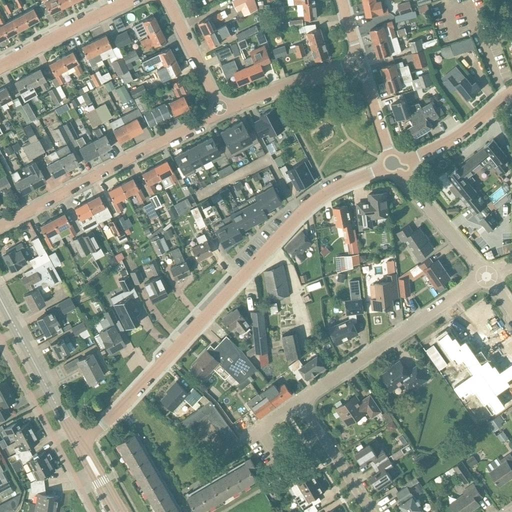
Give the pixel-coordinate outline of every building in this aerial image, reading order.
[(13,0),(19,8),(23,6),(20,0),(13,0)] [(42,0),(49,14),(60,8),(56,0),(42,0)] [(56,0),(60,8),(71,3),(69,0),(56,0)] [(255,0),(234,0),(233,1),(238,12),(242,10),(245,16),(258,9),(255,0)] [(379,0),(376,1),(364,3),(366,17),(378,14),(379,16),(388,14),(389,14),(387,8),(386,8),(384,0),(379,0)] [(413,12),(410,2),(398,5),(401,15),(413,12)] [(3,5),(8,14),(13,11),(8,3),(3,5)] [(315,3),(303,4),(305,20),(317,18),(315,3)] [(39,19),(34,11),(33,8),(22,14),(28,25),(39,19)] [(416,17),(415,11),(394,17),(396,22),(416,17)] [(7,37),(17,31),(11,20),(5,23),(0,13),(0,25),(0,26),(1,26),(7,37)] [(205,35),(216,29),(213,23),(223,18),(220,13),(210,18),(210,17),(199,23),(205,35)] [(17,31),(28,25),(22,14),(11,20),(17,31)] [(142,21),(132,26),(138,39),(148,34),(159,28),(153,16),(142,21)] [(120,17),(113,20),(118,32),(125,29),(120,17)] [(396,37),(393,28),(394,27),(392,22),(383,24),(383,26),(370,30),(374,44),(387,40),(396,37)] [(216,29),(205,35),(211,47),(222,42),(222,41),(232,36),(229,31),(226,25),(216,29)] [(232,31),(236,41),(237,42),(250,36),(249,35),(245,26),(232,31)] [(159,28),(148,34),(151,40),(149,41),(147,38),(140,42),(144,50),(154,45),(154,46),(165,40),(159,28)] [(406,34),(407,34),(405,28),(397,31),(399,37),(399,36),(406,34)] [(311,47),(325,43),(320,29),(307,33),(311,47)] [(118,48),(131,42),(126,32),(113,38),(118,48)] [(111,46),(110,44),(106,35),(93,41),(102,60),(109,57),(110,59),(115,56),(110,46),(111,46)] [(248,39),(252,49),(260,45),(256,36),(248,39)] [(387,40),(374,44),(378,57),(388,55),(391,54),(392,55),(402,52),(400,46),(397,37),(396,37),(387,40)] [(475,49),(471,38),(456,44),(460,55),(475,49)] [(424,50),(421,39),(409,43),(412,53),(424,50)] [(81,47),(85,56),(86,58),(87,58),(91,68),(97,65),(96,63),(102,60),(93,41),(81,47)] [(285,46),(273,50),(276,58),(276,59),(277,58),(297,52),(304,49),(302,43),(295,45),(295,47),(286,50),(285,46)] [(325,43),(311,47),(316,61),(329,57),(325,43)] [(148,58),(143,61),(145,66),(150,63),(160,59),(164,65),(175,60),(169,48),(160,52),(158,53),(148,58)] [(232,55),(229,48),(216,53),(219,60),(232,55)] [(306,56),(304,49),(297,52),(299,58),(306,56)] [(122,56),(126,64),(138,58),(134,50),(122,56)] [(424,50),(412,54),(416,68),(428,64),(424,50)] [(60,58),(69,75),(76,71),(78,75),(83,72),(78,63),(78,62),(77,60),(72,51),(60,58)] [(252,54),(253,56),(244,60),(247,68),(252,79),(265,74),(260,63),(261,62),(257,52),(252,54)] [(69,75),(60,58),(48,64),(54,75),(55,75),(60,85),(65,82),(63,78),(69,75)] [(120,75),(128,71),(122,58),(111,63),(118,76),(120,75)] [(175,60),(164,65),(167,72),(157,76),(159,82),(169,77),(181,72),(175,60)] [(234,60),(230,62),(221,66),(226,78),(235,75),(239,85),(252,79),(247,68),(239,71),(234,60)] [(385,80),(410,73),(409,66),(397,69),(395,64),(381,68),(385,80)] [(45,80),(44,78),(39,69),(27,76),(32,86),(39,83),(43,90),(48,87),(44,80),(45,80)] [(444,82),(445,83),(451,91),(457,87),(467,99),(477,92),(477,91),(480,88),(476,82),(472,85),(466,78),(465,78),(459,70),(444,82)] [(96,86),(102,83),(102,84),(105,83),(99,71),(96,73),(96,72),(90,75),(96,86)] [(128,71),(120,75),(124,84),(133,80),(128,71)] [(413,80),(411,73),(410,73),(385,80),(389,93),(403,89),(401,84),(413,80)] [(432,85),(429,74),(419,76),(422,88),(424,88),(429,86),(432,85)] [(27,76),(15,82),(20,91),(20,93),(21,92),(25,100),(30,97),(30,96),(36,92),(32,86),(27,76)] [(163,105),(168,117),(188,108),(183,96),(190,93),(184,78),(172,84),(174,88),(172,88),(177,99),(163,105)] [(111,81),(104,84),(108,92),(115,88),(111,81)] [(124,85),(115,89),(122,104),(131,99),(124,85)] [(143,85),(130,91),(133,98),(146,91),(143,85)] [(12,98),(10,96),(6,87),(0,90),(0,102),(1,104),(0,104),(8,119),(13,116),(5,101),(12,98)] [(65,97),(65,96),(60,87),(55,89),(63,104),(69,100),(68,98),(66,99),(65,97)] [(63,104),(55,89),(55,88),(48,91),(55,103),(59,101),(60,103),(54,107),(55,108),(63,104)] [(142,96),(134,99),(141,114),(148,111),(142,96)] [(76,98),(70,101),(74,108),(80,105),(76,98)] [(402,101),(392,104),(397,119),(402,131),(407,128),(413,139),(433,127),(430,122),(438,117),(433,108),(430,103),(422,108),(419,103),(408,107),(406,99),(402,101)] [(15,106),(13,107),(15,111),(20,108),(25,117),(25,118),(23,119),(25,122),(29,120),(20,103),(16,106),(15,106)] [(29,119),(35,116),(27,103),(22,106),(29,119)] [(105,103),(95,108),(102,122),(112,117),(105,103)] [(168,117),(163,105),(143,115),(148,126),(168,117)] [(102,122),(95,108),(94,109),(93,106),(86,109),(88,112),(86,113),(93,127),(102,122)] [(142,117),(137,108),(120,117),(130,137),(142,130),(137,120),(142,117)] [(262,119),(255,123),(262,137),(269,133),(270,136),(285,129),(274,109),(260,116),(262,119)] [(130,137),(120,117),(109,123),(113,130),(112,130),(119,143),(130,137)] [(62,125),(70,140),(77,136),(69,121),(62,125)] [(241,122),(231,127),(243,150),(253,145),(259,142),(253,131),(248,134),(241,122)] [(23,128),(28,138),(35,135),(29,125),(23,128)] [(54,130),(56,134),(61,144),(70,140),(62,125),(54,130)] [(111,147),(106,138),(104,134),(103,135),(99,127),(93,130),(97,138),(91,141),(98,154),(111,147)] [(231,127),(220,133),(227,145),(223,147),(229,158),(243,150),(231,127)] [(30,144),(36,156),(44,152),(38,139),(37,140),(35,136),(28,140),(30,144)] [(98,154),(91,141),(86,144),(82,137),(76,140),(80,147),(79,148),(85,160),(98,154)] [(211,137),(202,142),(211,160),(212,163),(225,156),(227,159),(229,158),(223,147),(217,149),(211,137)] [(448,176),(455,184),(450,189),(457,198),(459,196),(475,214),(487,205),(470,184),(475,181),(471,176),(489,161),(501,175),(511,167),(505,158),(507,157),(493,139),(484,147),(485,148),(480,153),(479,152),(462,165),(463,167),(459,170),(457,169),(456,170),(455,169),(454,170),(455,170),(448,176)] [(202,142),(192,147),(201,163),(202,165),(211,160),(202,142)] [(11,146),(14,152),(20,149),(17,143),(11,146)] [(30,144),(22,148),(28,160),(36,156),(30,144)] [(55,151),(66,171),(78,164),(72,152),(71,153),(67,145),(55,151)] [(273,145),(268,148),(271,154),(276,151),(273,145)] [(4,149),(8,156),(14,153),(10,146),(4,149)] [(192,147),(184,151),(192,167),(201,163),(192,147)] [(262,149),(256,152),(259,158),(265,155),(262,149)] [(46,165),(48,169),(53,177),(66,171),(55,151),(43,157),(47,165),(46,165)] [(184,151),(174,157),(180,167),(185,177),(195,171),(192,167),(184,151)] [(0,152),(0,164),(4,172),(10,169),(2,155),(0,152)] [(281,156),(274,159),(278,167),(285,164),(281,156)] [(178,181),(177,180),(173,171),(172,172),(166,161),(154,167),(159,179),(168,174),(172,183),(178,181)] [(26,176),(33,188),(45,181),(39,169),(38,170),(34,162),(22,168),(26,176)] [(297,190),(314,181),(304,162),(288,170),(285,165),(279,168),(287,183),(292,180),(297,190)] [(159,179),(154,167),(141,174),(147,185),(146,185),(151,195),(156,192),(151,183),(159,179)] [(14,183),(16,186),(20,195),(33,188),(26,176),(21,179),(16,171),(11,174),(15,182),(14,183)] [(10,187),(8,183),(4,175),(0,177),(0,190),(0,191),(1,194),(3,196),(6,195),(7,193),(11,191),(9,187),(10,187)] [(145,199),(144,198),(139,189),(138,189),(133,178),(120,185),(126,196),(134,192),(139,202),(145,199)] [(271,182),(262,187),(272,207),(282,202),(277,194),(279,193),(276,188),(275,189),(271,182)] [(126,196),(120,185),(108,191),(113,202),(112,203),(118,213),(123,210),(118,200),(126,196)] [(263,191),(255,196),(263,212),(272,207),(262,187),(261,187),(263,191)] [(370,206),(358,208),(360,230),(373,229),(371,218),(389,216),(386,192),(368,195),(369,201),(370,206)] [(149,198),(155,209),(161,206),(156,195),(149,198)] [(87,202),(92,214),(101,209),(106,219),(111,217),(106,206),(105,207),(99,196),(87,202)] [(257,201),(249,205),(257,221),(266,216),(263,212),(255,196),(257,201)] [(173,204),(178,214),(191,207),(186,197),(173,204)] [(206,202),(201,204),(204,211),(211,208),(208,201),(206,202)] [(247,201),(237,206),(248,226),(257,221),(249,205),(247,201)] [(79,220),(83,229),(84,231),(89,228),(84,218),(92,214),(87,202),(74,209),(80,220),(79,220)] [(143,206),(150,220),(157,216),(150,202),(143,206)] [(239,211),(231,215),(239,230),(248,226),(237,206),(239,211)] [(347,206),(333,208),(335,218),(336,226),(342,225),(346,242),(347,242),(350,241),(352,255),(349,255),(344,256),(336,257),(338,273),(354,268),(354,265),(360,264),(360,261),(360,260),(359,254),(356,240),(354,230),(352,230),(347,206)] [(173,207),(167,210),(172,220),(178,216),(173,207)] [(199,229),(200,228),(206,226),(197,207),(190,210),(199,229)] [(489,232),(498,224),(489,213),(480,221),(489,232)] [(52,220),(61,238),(69,234),(71,237),(76,235),(71,224),(70,225),(64,214),(52,220)] [(233,221),(225,225),(233,241),(242,237),(239,230),(231,215),(230,215),(233,221)] [(117,218),(108,223),(115,237),(123,232),(125,236),(131,233),(128,228),(124,220),(122,217),(117,219),(117,218)] [(44,238),(49,247),(49,249),(55,246),(53,242),(61,238),(52,220),(39,227),(45,238),(44,238)] [(223,221),(213,226),(219,237),(223,246),(233,241),(225,225),(223,221)] [(408,226),(400,231),(397,233),(402,241),(406,239),(419,258),(433,249),(419,229),(413,233),(408,226)] [(163,233),(166,240),(174,237),(171,229),(163,233)] [(92,232),(83,237),(90,252),(91,254),(101,248),(92,232)] [(313,243),(302,232),(285,249),(300,264),(306,258),(302,253),(313,243)] [(207,242),(203,234),(196,238),(199,245),(192,248),(197,260),(211,253),(206,242),(207,242)] [(73,240),(81,257),(90,252),(83,237),(82,238),(82,236),(73,240)] [(159,238),(151,242),(157,255),(169,250),(163,237),(159,239),(159,238)] [(29,260),(33,268),(49,259),(48,256),(38,238),(31,241),(38,256),(29,260)] [(20,250),(23,248),(21,243),(6,252),(7,253),(3,255),(11,271),(26,263),(20,250)] [(326,247),(320,252),(325,257),(331,252),(326,247)] [(170,268),(171,271),(175,280),(190,273),(185,262),(184,262),(177,248),(170,251),(176,265),(170,268)] [(48,256),(49,259),(54,267),(61,263),(55,252),(48,256)] [(108,260),(111,266),(117,262),(114,256),(108,260)] [(417,265),(398,278),(399,279),(401,296),(411,295),(409,279),(411,279),(412,278),(421,272),(424,270),(425,272),(436,287),(442,283),(450,277),(438,260),(433,263),(430,258),(418,266),(417,265)] [(49,259),(33,268),(24,273),(26,277),(23,279),(22,279),(26,287),(27,287),(27,286),(28,286),(31,292),(24,296),(32,310),(44,303),(38,291),(49,285),(50,287),(61,281),(54,267),(49,259)] [(156,261),(149,265),(145,266),(147,273),(152,271),(154,275),(161,272),(156,261)] [(387,262),(389,275),(389,281),(376,283),(376,285),(370,286),(373,309),(393,307),(391,291),(396,291),(397,297),(398,297),(397,287),(394,261),(387,262)] [(120,263),(111,269),(115,274),(124,267),(120,263)] [(288,284),(286,276),(283,264),(264,271),(269,298),(289,296),(288,284)] [(138,270),(130,273),(135,284),(142,280),(138,270)] [(337,282),(344,283),(345,275),(338,274),(337,282)] [(128,275),(118,281),(123,291),(124,292),(128,290),(133,287),(134,287),(128,275)] [(165,285),(161,276),(143,284),(152,303),(160,300),(160,299),(167,295),(163,286),(165,285)] [(319,282),(306,287),(308,292),(321,287),(319,282)] [(131,295),(112,304),(125,329),(139,322),(136,315),(140,313),(131,295)] [(70,298),(59,303),(64,313),(75,307),(70,298)] [(347,314),(349,314),(349,320),(329,328),(337,345),(347,340),(346,339),(358,334),(353,324),(357,322),(356,313),(363,313),(362,299),(346,301),(347,314)] [(269,305),(271,314),(278,313),(276,303),(269,305)] [(109,325),(117,321),(111,309),(104,313),(109,325)] [(224,320),(230,328),(231,329),(234,326),(240,334),(251,325),(245,317),(244,318),(237,309),(224,320)] [(58,335),(63,332),(57,320),(53,311),(47,314),(37,319),(45,335),(55,330),(58,335)] [(251,313),(255,346),(251,349),(245,353),(249,358),(256,353),(256,354),(259,353),(261,366),(269,365),(263,311),(251,313)] [(86,329),(83,322),(71,328),(75,335),(86,329)] [(102,348),(106,346),(109,353),(117,349),(116,348),(124,343),(118,333),(117,333),(113,326),(94,336),(100,348),(102,348)] [(454,386),(460,395),(463,399),(475,390),(492,414),(504,405),(495,392),(503,387),(503,388),(511,381),(511,363),(500,372),(495,365),(493,366),(481,350),(475,354),(465,341),(461,344),(450,330),(439,338),(456,363),(463,358),(470,368),(474,365),(477,370),(454,386)] [(301,356),(296,332),(282,335),(288,359),(301,356)] [(221,365),(224,368),(220,374),(235,387),(237,386),(237,385),(247,378),(257,370),(242,351),(233,342),(226,336),(214,349),(210,345),(200,356),(202,357),(191,368),(206,382),(221,365)] [(62,338),(59,340),(50,345),(58,359),(75,349),(68,337),(63,339),(62,338)] [(77,359),(72,361),(64,366),(67,373),(80,366),(86,376),(84,377),(87,383),(88,382),(89,383),(95,380),(95,381),(97,379),(103,376),(92,354),(78,361),(77,359)] [(307,379),(325,367),(322,363),(323,362),(320,357),(318,358),(317,356),(300,368),(307,379)] [(292,371),(297,368),(300,366),(296,361),(288,366),(292,371)] [(428,379),(425,375),(419,367),(410,374),(400,361),(381,376),(392,391),(404,382),(411,392),(428,379)] [(251,383),(247,378),(237,385),(237,386),(241,391),(251,383)] [(0,419),(10,414),(5,405),(15,400),(5,382),(0,384),(0,419)] [(162,400),(169,407),(173,410),(184,398),(193,407),(199,400),(204,405),(210,401),(203,394),(202,396),(193,388),(188,393),(176,382),(171,388),(172,389),(162,400)] [(274,384),(267,388),(265,390),(276,406),(292,394),(285,383),(277,389),(274,384)] [(260,417),(276,406),(265,390),(259,394),(263,399),(252,407),(260,417)] [(361,403),(356,396),(336,410),(347,426),(347,425),(347,424),(367,410),(372,418),(381,411),(370,395),(370,396),(370,397),(361,403)] [(210,401),(204,405),(195,412),(202,421),(208,418),(217,411),(210,401)] [(217,411),(208,418),(211,423),(221,416),(217,411)] [(388,411),(382,414),(389,423),(394,420),(388,411)] [(190,415),(197,425),(202,421),(195,412),(190,415)] [(185,419),(192,429),(197,425),(190,415),(185,419)] [(500,425),(504,422),(500,415),(488,424),(493,433),(502,427),(500,425)] [(221,416),(211,423),(215,427),(224,420),(221,416)] [(179,423),(187,433),(192,429),(185,419),(179,423)] [(224,420),(215,427),(218,432),(228,425),(224,420)] [(393,421),(386,426),(390,433),(397,428),(393,421)] [(15,423),(6,428),(3,429),(6,435),(10,433),(15,442),(34,432),(29,422),(17,428),(15,423)] [(228,425),(218,432),(221,437),(231,430),(228,425)] [(225,442),(235,435),(231,430),(221,437),(225,442)] [(14,449),(16,453),(19,459),(30,453),(28,447),(39,441),(34,432),(15,442),(18,447),(14,449)] [(125,456),(144,445),(137,434),(139,433),(138,432),(118,444),(125,456)] [(503,432),(498,436),(501,439),(503,438),(505,441),(508,439),(503,432)] [(228,447),(238,439),(235,435),(225,442),(228,447)] [(399,438),(404,445),(408,442),(403,435),(399,438)] [(369,444),(363,448),(355,454),(363,465),(373,459),(377,465),(388,457),(382,448),(375,453),(369,444)] [(144,445),(125,456),(132,467),(150,457),(144,445)] [(395,461),(405,454),(401,449),(391,456),(395,461)] [(30,453),(19,459),(22,465),(26,462),(31,471),(50,461),(45,452),(33,458),(30,453)] [(490,473),(497,482),(499,486),(511,476),(511,468),(511,456),(510,454),(501,461),(503,464),(490,473)] [(150,457),(132,467),(138,479),(157,468),(150,457)] [(388,457),(377,465),(380,470),(370,477),(378,489),(392,480),(387,473),(394,468),(388,457)] [(473,457),(467,461),(472,467),(478,464),(473,457)] [(234,468),(244,487),(256,480),(251,471),(256,468),(250,458),(234,468)] [(50,461),(31,471),(36,480),(30,483),(30,487),(44,485),(43,477),(55,471),(50,461)] [(453,468),(465,484),(474,478),(462,461),(453,468)] [(157,468),(138,479),(145,491),(164,480),(157,468)] [(244,487),(234,468),(222,475),(233,494),(244,487)] [(291,489),(292,488),(297,496),(319,483),(314,474),(301,482),(298,476),(287,482),(291,489)] [(210,482),(221,500),(233,494),(222,475),(210,482)] [(0,492),(9,487),(4,477),(0,478),(0,492)] [(152,502),(171,492),(164,480),(145,491),(152,502)] [(221,500),(210,482),(199,488),(210,507),(221,500)] [(297,496),(295,498),(300,506),(301,505),(304,511),(314,505),(311,500),(324,492),(319,483),(297,496)] [(414,488),(418,495),(423,491),(419,484),(414,488)] [(44,485),(30,487),(31,493),(37,494),(36,503),(57,506),(58,496),(45,494),(44,485)] [(446,499),(450,505),(455,511),(469,511),(479,505),(476,501),(482,497),(473,485),(463,492),(465,494),(457,500),(453,494),(446,499)] [(407,486),(404,488),(396,493),(400,499),(402,498),(404,501),(398,504),(402,510),(400,511),(423,511),(419,505),(421,504),(418,499),(416,501),(407,486)] [(201,511),(210,507),(199,488),(187,495),(186,494),(196,511),(201,511)] [(171,492),(152,502),(157,511),(162,511),(177,503),(171,492)] [(55,511),(57,506),(36,503),(34,511),(55,511)] [(182,511),(177,503),(162,511),(182,511)]
